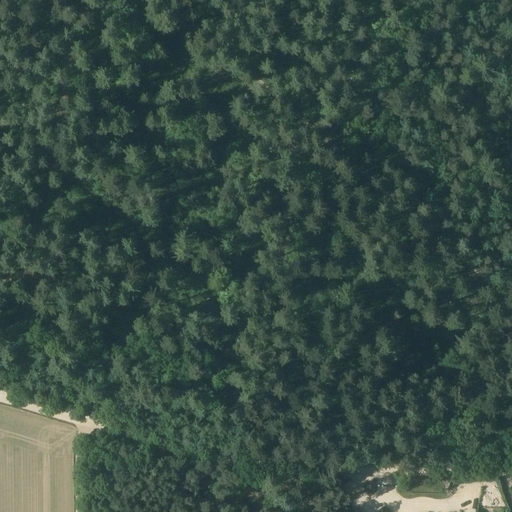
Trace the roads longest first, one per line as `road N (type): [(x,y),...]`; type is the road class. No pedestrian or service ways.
road 1 (track): [(511,297),(166,0)]
road 2 (track): [(0,386),(73,0)]
road 3 (track): [(232,462),(511,471)]
road 4 (track): [(86,424),(234,458)]
